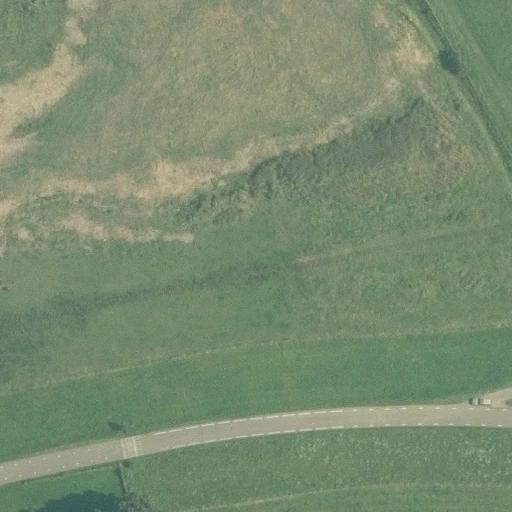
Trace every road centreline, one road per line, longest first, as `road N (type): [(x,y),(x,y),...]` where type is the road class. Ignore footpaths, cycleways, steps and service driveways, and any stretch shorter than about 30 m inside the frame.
road 1 (unclassified): [(0,477),(232,431),(511,420)]
road 2 (track): [(412,0),(511,159)]
